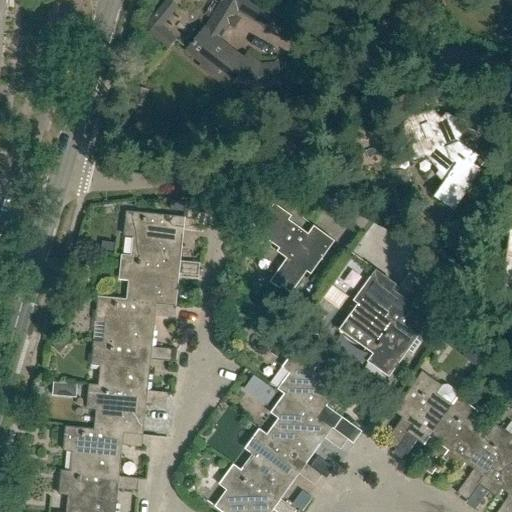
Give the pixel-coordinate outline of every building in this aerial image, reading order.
[(162,27),(179,6),(171,0),(166,0),(150,20),(147,24),(147,33),(168,49),(176,39),(162,27)] [(251,0),(222,0),(224,1),(206,31),(204,29),(188,50),(204,62),(200,66),(227,88),(237,75),(254,88),(280,85),(278,65),(261,66),(247,56),(243,61),(218,41),(229,24),(229,25),(234,27),(238,20),(234,17),(233,16),(237,10),(244,15),(253,1),(251,0)] [(444,114),(441,118),(423,102),(401,126),(408,142),(419,136),(426,154),(447,177),(435,195),(454,210),(481,169),(462,156),(467,148),(459,142),(465,121),(450,115),(450,114),(445,112),(444,114)] [(171,203),(170,211),(182,213),(183,205),(171,203)] [(256,227),(268,236),(266,239),(278,248),(276,251),(289,260),(273,281),(290,294),(303,277),(306,279),(334,241),(316,228),(310,236),(288,220),(291,216),(274,203),(256,227)] [(139,258),(180,262),(183,229),(203,231),(204,220),(127,212),(124,236),(142,238),(139,257),(139,258)] [(139,258),(139,257),(122,255),(119,280),(137,282),(135,301),(135,302),(175,306),(179,275),(198,277),(199,265),(180,262),(139,258)] [(388,376),(430,318),(391,290),(395,285),(375,271),(354,300),(360,305),(349,321),(380,345),(368,361),(388,376)] [(135,302),(135,301),(98,297),(95,322),(113,324),(111,343),(152,348),(155,317),(174,319),(175,306),(135,302)] [(111,343),(93,341),(91,365),(109,367),(106,386),(106,387),(147,392),(150,361),(170,363),(175,363),(177,351),(171,350),(152,348),(111,343)] [(318,417),(332,427),(331,428),(334,430),(342,418),(326,406),(336,392),(351,404),(358,394),(343,383),(344,382),(295,347),(281,367),(289,373),(278,389),(283,393),(317,418),(318,417)] [(447,411),(457,397),(458,397),(457,391),(448,384),(441,385),(422,371),(395,407),(405,414),(385,441),(396,449),(407,433),(423,446),(432,433),(431,433),(447,411)] [(255,376),(245,390),(259,400),(269,387),(255,376)] [(147,392),(106,387),(106,386),(89,385),(86,409),(104,411),(102,430),(102,431),(143,435),(146,404),(165,406),(166,394),(147,392)] [(283,393),(269,413),(283,424),(272,439),(272,440),(305,464),(324,439),(340,450),(347,440),(334,430),(331,428),(332,427),(318,417),(317,418),(283,393)] [(477,411),(458,397),(457,397),(447,411),(431,433),(432,433),(441,440),(421,467),(431,475),(443,459),(459,471),(468,459),(467,458),(483,437),(482,437),(467,425),(477,411)] [(504,485),(503,484),(511,471),(511,457),(502,451),(511,437),(511,435),(493,422),(482,437),(483,437),(467,458),(468,459),(477,465),(457,493),(467,500),(478,485),(495,497),(504,485)] [(102,431),(102,430),(65,426),(63,451),(80,452),(78,472),(78,473),(119,477),(122,446),(141,448),(143,435),(102,431)] [(272,440),(272,439),(258,429),(243,449),(257,459),(246,475),(280,500),(298,474),(314,485),(321,475),(305,464),(272,440)] [(246,475),(232,465),(218,485),(232,495),(220,511),(270,511),(272,510),(274,511),(294,511),(295,511),(280,500),(246,475)] [(78,473),(78,472),(61,470),(58,494),(75,496),(73,511),(115,511),(118,490),(137,492),(138,479),(119,477),(78,473)] [(511,511),(511,471),(503,484),(504,485),(511,490),(511,491),(497,511),(511,511)] [(301,511),(311,498),(301,491),(292,504),(301,511)]
